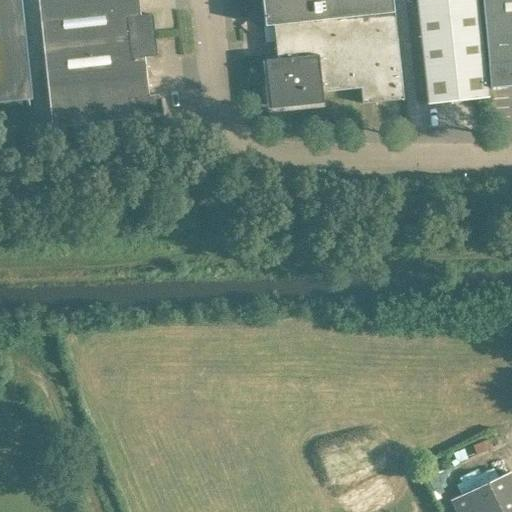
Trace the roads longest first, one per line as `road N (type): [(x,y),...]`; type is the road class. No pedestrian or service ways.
road 1 (track): [(0,227),(511,246)]
road 2 (unclassified): [(511,146),(246,144),(226,122),(211,0)]
